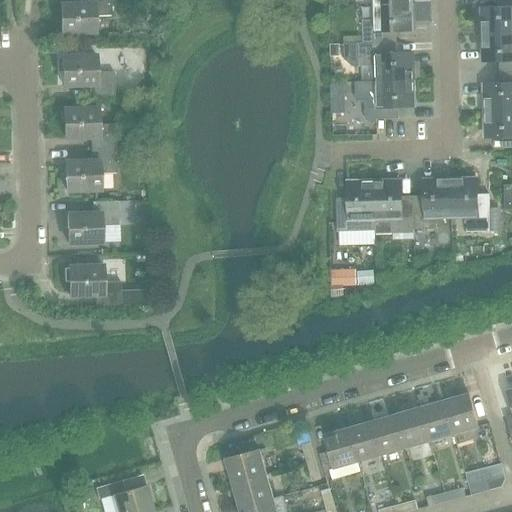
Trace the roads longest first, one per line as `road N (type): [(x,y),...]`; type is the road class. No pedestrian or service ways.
road 1 (residential): [(197,511),(183,460),(195,436),(511,341)]
road 2 (residential): [(344,153),(463,151),(458,0)]
road 3 (residential): [(0,264),(29,263),(21,65),(0,65)]
